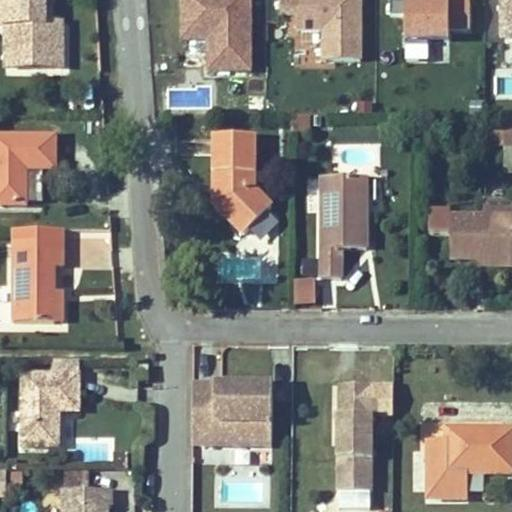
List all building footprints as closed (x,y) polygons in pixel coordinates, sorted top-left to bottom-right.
[(5,0),(6,27),(13,27),(13,69),(62,69),(61,34),(53,34),(53,25),(44,26),(44,2),(39,2),(38,0),(5,0)] [(182,0),(183,40),(208,40),(209,73),(251,73),(250,0),(182,0)] [(361,0),(281,0),(281,16),(298,16),(297,32),(325,32),(324,63),(360,62),(361,0)] [(405,48),(428,48),(428,43),(450,43),(449,31),(470,31),(470,5),(419,5),(419,0),(390,0),(390,19),(405,18),(405,48)] [(511,36),(511,0),(500,0),(500,37),(511,36)] [(62,25),(53,25),(53,34),(61,34),(62,25)] [(292,135),(310,135),(311,118),(292,118),(292,135)] [(492,130),(492,146),(511,146),(511,118),(505,118),(505,130),(492,130)] [(246,235),(272,208),(253,190),(254,138),(215,138),(215,185),(225,185),(225,197),(215,206),(246,235)] [(56,171),(57,139),(0,139),(0,208),(27,209),(27,171),(56,171)] [(453,188),(454,157),(435,156),(434,188),(453,188)] [(321,282),(342,282),(342,252),(367,252),(367,215),(363,215),(363,205),(367,205),(366,180),(321,180),(321,282)] [(215,185),(215,206),(225,197),(225,185),(215,185)] [(511,203),(486,203),(486,217),(511,217),(511,203)] [(511,269),(511,217),(486,217),(451,217),(451,262),(476,262),(500,262),(499,269),(511,269)] [(63,252),(14,252),(14,325),(55,325),(55,294),(55,269),(63,269),(63,252)] [(314,280),(294,280),(294,306),(314,306),(314,280)] [(63,294),(55,294),(55,325),(63,324),(63,294)] [(149,383),(149,368),(138,368),(138,383),(149,383)] [(82,415),(83,378),(27,378),(26,450),(63,450),(62,421),(58,422),(58,415),(82,415)] [(192,449),(271,451),(271,403),(214,403),(214,387),(193,387),(192,449)] [(214,387),(214,403),(271,403),(271,387),(214,387)] [(356,387),(337,387),(337,416),(356,417),(356,387)] [(337,482),(372,483),(374,387),(356,387),(356,417),(337,416),(337,482)] [(511,432),(448,432),(448,442),(430,442),(430,498),(468,498),(469,474),(511,474),(511,432)] [(81,470),(65,470),(65,491),(81,490),(81,470)] [(373,496),(372,483),(337,482),(337,495),(373,496)] [(110,511),(110,509),(113,509),(113,490),(81,490),(65,491),(63,491),(63,511),(110,511)]
